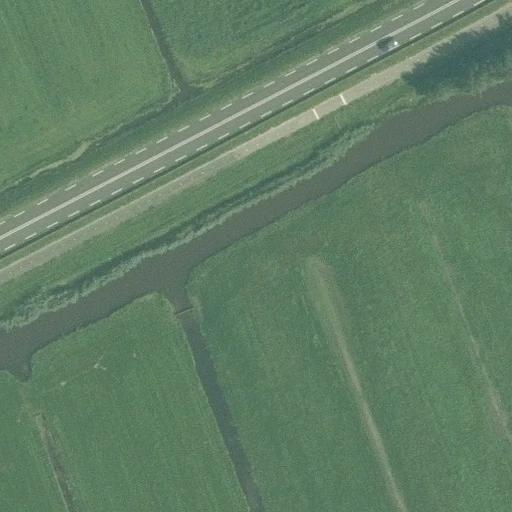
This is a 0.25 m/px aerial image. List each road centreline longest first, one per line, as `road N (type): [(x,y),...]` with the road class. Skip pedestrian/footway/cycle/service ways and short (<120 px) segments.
road 1 (unclassified): [(0,278),(511,10)]
road 2 (primary): [(0,241),(462,0)]
